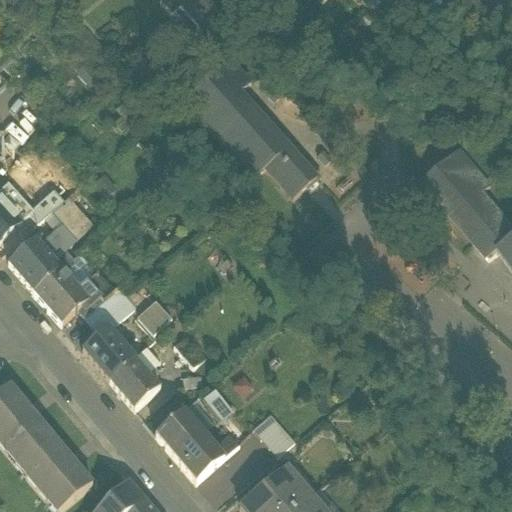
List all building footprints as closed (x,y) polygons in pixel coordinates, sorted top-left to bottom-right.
[(0,0),(0,11),(12,0),(11,0),(0,0)] [(151,0),(163,12),(167,8),(175,0),(151,0)] [(175,0),(167,8),(179,21),(199,43),(226,18),(210,0),(175,0)] [(385,25),(393,32),(402,22),(420,0),(355,0),(358,2),(359,10),(376,25),(385,25)] [(420,0),(402,22),(412,31),(433,6),(426,0),(420,0)] [(170,29),(179,21),(167,8),(163,12),(158,16),(170,29)] [(23,75),(1,52),(0,52),(0,68),(14,83),(23,75)] [(265,179),(292,209),(306,197),(306,198),(320,186),(308,172),(304,175),(239,103),(250,93),(229,70),(181,114),(251,191),(265,179)] [(0,96),(8,89),(0,80),(0,96)] [(485,263),(495,256),(495,255),(511,241),(511,232),(481,197),(489,190),(458,154),(419,187),(485,263)] [(28,189),(41,177),(30,165),(17,178),(28,189)] [(7,188),(0,194),(0,246),(28,222),(33,217),(32,215),(7,188)] [(33,217),(28,222),(36,231),(44,225),(51,218),(63,207),(53,196),(32,215),(33,217)] [(63,230),(77,246),(94,231),(68,202),(63,207),(51,218),(63,230)] [(63,230),(51,218),(44,225),(55,237),(63,230)] [(55,237),(40,251),(54,266),(66,256),(77,246),(63,230),(55,237)] [(511,241),(495,255),(495,256),(511,277),(511,241)] [(61,275),(54,266),(40,251),(36,246),(7,270),(33,300),(61,275)] [(66,256),(54,266),(61,275),(73,264),(66,256)] [(61,275),(81,297),(89,290),(87,288),(90,285),(97,279),(79,259),(73,264),(61,275)] [(81,297),(61,275),(33,300),(61,331),(77,317),(89,306),(81,297)] [(77,317),(81,323),(113,296),(104,285),(107,282),(103,277),(100,280),(98,278),(97,279),(90,285),(87,288),(89,290),(81,297),(89,306),(77,317)] [(81,323),(90,334),(127,303),(118,292),(113,296),(81,323)] [(135,313),(127,303),(90,334),(98,343),(109,334),(109,335),(135,313)] [(137,325),(153,343),(171,327),(155,310),(137,325)] [(82,356),(108,387),(135,365),(134,364),(109,335),(109,334),(98,343),(82,356)] [(173,355),(191,375),(205,363),(187,342),(173,355)] [(147,354),(134,364),(135,365),(147,380),(160,369),(147,354)] [(147,380),(135,365),(108,387),(109,387),(134,417),(160,395),(147,380)] [(182,386),(184,395),(201,391),(199,383),(182,386)] [(10,455),(19,466),(50,441),(33,421),(34,420),(27,411),(26,412),(8,391),(0,397),(0,451),(6,459),(10,455)] [(214,397),(202,407),(221,428),(232,418),(214,397)] [(195,409),(185,417),(205,439),(214,431),(195,409)] [(154,442),(195,490),(241,451),(231,439),(216,452),(205,439),(185,417),(185,416),(154,442)] [(254,435),(279,462),(296,446),(271,419),(254,435)] [(67,461),(50,441),(19,466),(29,478),(25,482),(46,508),(51,504),(57,511),(66,511),(92,491),(74,470),(75,470),(67,460),(67,461)] [(511,445),(500,458),(511,470),(511,445)] [(240,511),(320,511),(288,472),(240,511)] [(137,511),(144,506),(145,506),(129,487),(104,511),(137,511)]
